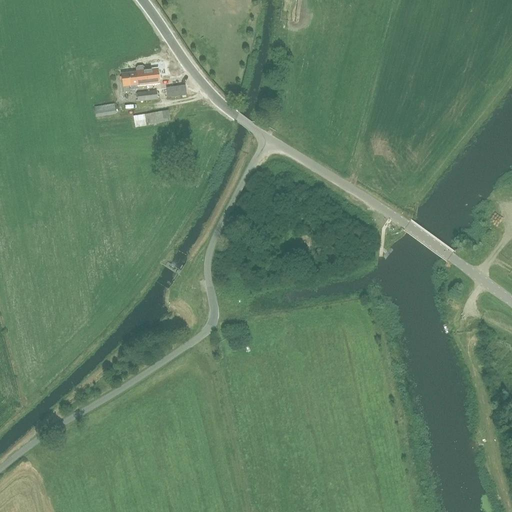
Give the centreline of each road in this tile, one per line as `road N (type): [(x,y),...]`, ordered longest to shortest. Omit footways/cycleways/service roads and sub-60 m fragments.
road 1 (unclassified): [(0,468),(210,327),(209,249),(267,139)]
road 2 (tertiary): [(511,301),(267,139)]
road 3 (tertiary): [(267,139),(205,91),(143,0)]
